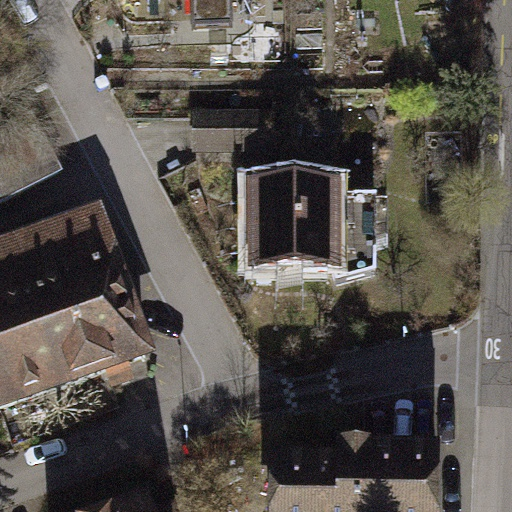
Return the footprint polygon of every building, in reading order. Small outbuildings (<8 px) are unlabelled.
[(195,0),(196,29),(235,28),(234,0),(195,0)] [(49,117),(0,138),(0,216),(77,183),(49,117)] [(267,123),(200,124),(200,167),(268,167),(267,123)] [(0,424),(158,361),(92,197),(0,233),(0,424)] [(360,199),(260,203),(264,289),(363,285),(360,199)] [(438,511),(438,462),(268,463),(268,511),(438,511)]
